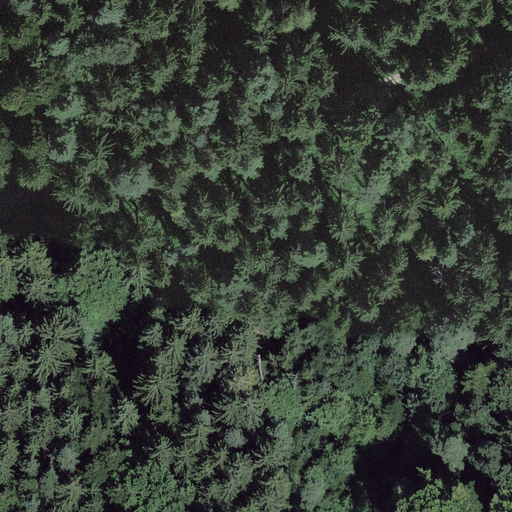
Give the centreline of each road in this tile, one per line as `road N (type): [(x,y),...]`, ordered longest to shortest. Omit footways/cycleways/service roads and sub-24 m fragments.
road 1 (track): [(0,216),(42,219),(193,172),(511,49)]
road 2 (track): [(0,202),(122,0)]
